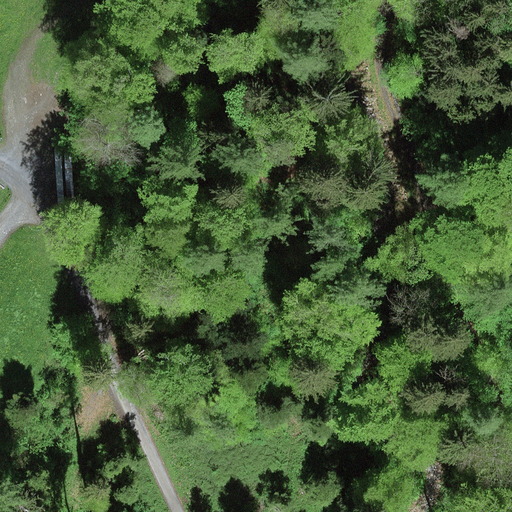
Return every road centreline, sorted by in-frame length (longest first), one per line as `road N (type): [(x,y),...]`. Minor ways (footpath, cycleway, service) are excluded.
road 1 (track): [(511,444),(382,86),(382,0)]
road 2 (track): [(23,177),(60,235),(178,511)]
road 3 (track): [(74,0),(18,64),(23,177)]
